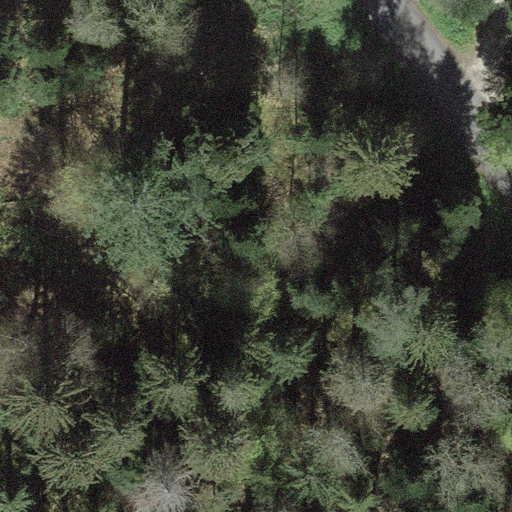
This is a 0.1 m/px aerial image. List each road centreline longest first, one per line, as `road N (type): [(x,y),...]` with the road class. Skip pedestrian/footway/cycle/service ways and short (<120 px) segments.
road 1 (residential): [(372,0),(511,191)]
road 2 (track): [(459,123),(495,0)]
